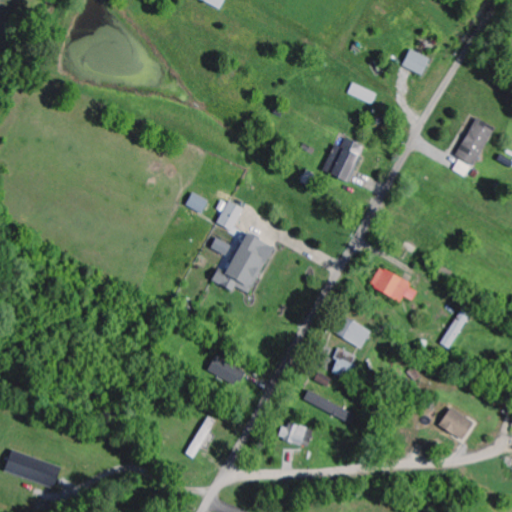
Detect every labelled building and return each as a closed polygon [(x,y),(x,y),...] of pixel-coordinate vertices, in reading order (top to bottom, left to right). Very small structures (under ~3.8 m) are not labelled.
[(201,0),(223,10),(227,0),(201,0)] [(404,67),(425,77),(433,60),(413,50),(404,67)] [(374,105),(379,95),(355,84),(350,94),(374,105)] [(476,168),(497,129),(479,119),(458,158),(476,168)] [(349,183),(365,147),(348,140),(344,148),(337,145),(325,173),(349,183)] [(188,206),(205,213),(211,200),(194,193),(188,206)] [(219,223),(234,231),(246,210),(231,201),(219,223)] [(276,246),(249,233),(241,249),(218,238),(213,249),(227,255),(214,281),(235,292),(238,287),(253,294),(276,246)] [(422,289),(382,268),(372,286),(402,303),(406,296),(415,302),(422,289)] [(365,348),(373,330),(346,317),(337,335),(365,348)] [(334,373),(351,379),(360,356),(340,348),(335,360),(339,361),(334,373)] [(225,375),(227,381),(242,377),(239,368),(233,370),(229,356),(214,360),(218,377),(225,375)] [(358,414),(311,391),(306,400),(353,423),(358,414)] [(442,427),(466,440),(476,421),(452,408),(442,427)] [(188,454),(196,459),(218,421),(210,416),(188,454)] [(316,430),(288,421),(282,439),(310,448),(316,430)] [(64,467),(14,450),(6,472),(57,489),(64,467)]
